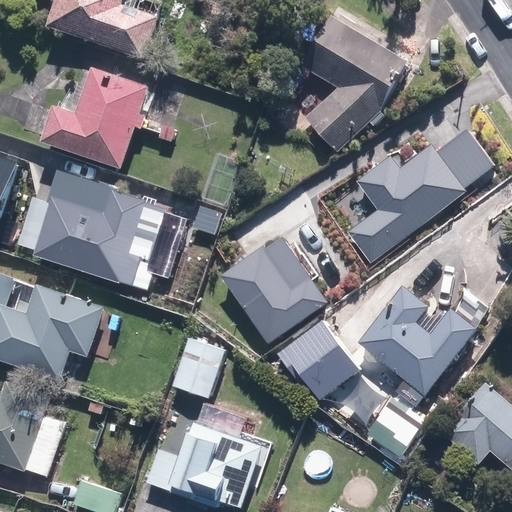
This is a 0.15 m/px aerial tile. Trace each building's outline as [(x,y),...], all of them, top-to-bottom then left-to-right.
[(129,3),(130,0),(63,0),(55,26),(149,58),(164,15),(129,3)] [(342,151),(427,71),(333,18),(305,69),(342,89),(311,118),(342,151)] [(152,87),(98,69),(83,114),(59,106),(47,144),(126,170),(140,128),(147,131),(152,115),(144,113),(152,87)] [(348,232),(372,262),(466,191),(464,188),(495,165),(467,129),(437,151),(431,143),(400,167),(390,155),(355,181),(377,210),(348,232)] [(136,255),(153,200),(65,173),(39,257),(140,288),(149,259),(136,255)] [(213,236),(220,214),(201,207),(194,230),(213,236)] [(268,343),(328,302),(282,236),(266,248),(264,246),(221,276),(268,343)] [(0,358),(64,382),(75,352),(88,356),(106,308),(45,285),(34,314),(10,305),(19,280),(0,273),(0,358)] [(405,380),(397,391),(418,406),(428,393),(432,396),(483,328),(455,307),(436,332),(421,321),(433,305),(408,287),(362,348),(405,380)] [(279,354),(317,404),(361,370),(323,320),(279,354)] [(171,386),(207,399),(224,350),(187,338),(171,386)] [(0,463),(30,474),(56,399),(10,383),(5,397),(0,395),(0,463)] [(511,402),(491,385),(447,437),(482,467),(492,455),(511,471),(511,402)] [(394,413),(393,434),(420,435),(421,414),(394,413)] [(152,482),(242,511),(246,511),(269,445),(174,414),(152,482)] [(83,478),(72,501),(96,511),(109,511),(118,494),(83,478)]
